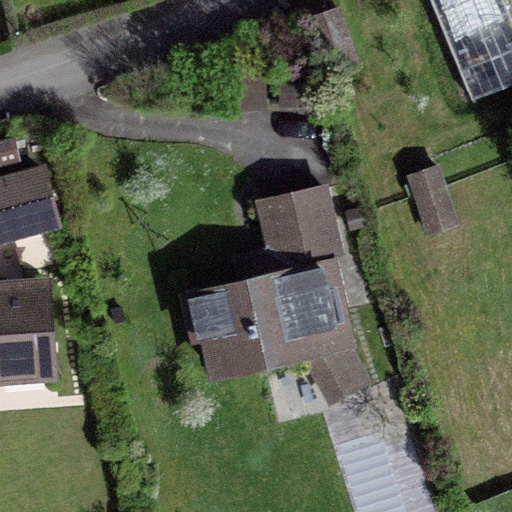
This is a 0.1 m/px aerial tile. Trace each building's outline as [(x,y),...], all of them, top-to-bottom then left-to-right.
[(431,0),(471,98),(511,81),(511,21),(503,0),(431,0)] [(338,8),(309,18),(328,71),(356,60),(338,8)] [(455,223),(436,166),(410,175),(429,232),(455,223)] [(0,238),(55,224),(40,169),(0,179),(0,238)] [(323,187),(260,201),(277,272),(188,293),(198,336),(207,334),(216,374),(347,344),(326,252),(338,249),(323,187)] [(0,375),(49,372),(44,283),(0,285),(0,375)]
